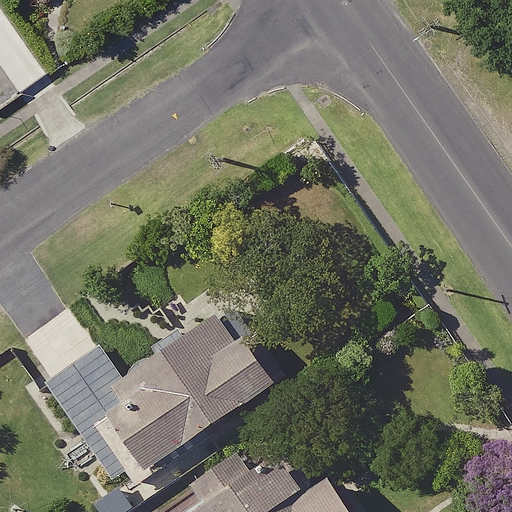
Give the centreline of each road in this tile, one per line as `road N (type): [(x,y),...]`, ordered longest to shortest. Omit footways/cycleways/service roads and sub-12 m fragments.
road 1 (residential): [(322,0),(0,225)]
road 2 (residential): [(343,0),(511,242)]
